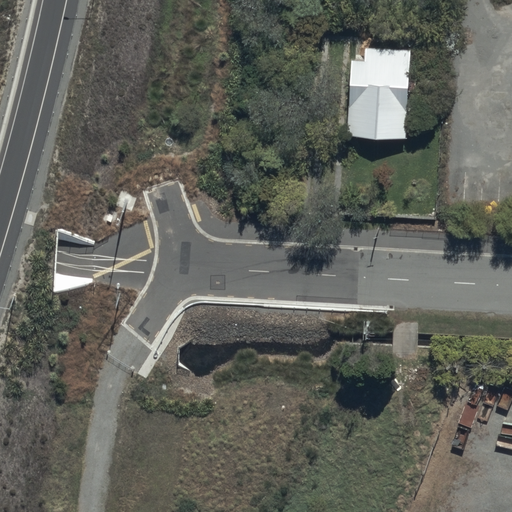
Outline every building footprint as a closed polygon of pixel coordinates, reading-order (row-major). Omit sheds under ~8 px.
[(28,30),(11,29),(9,92),(26,92),(28,30)] [(364,61),(351,60),(347,134),(405,137),(409,51),(365,49),(364,61)] [(197,146),(200,57),(153,56),(151,104),(115,102),(114,144),(197,146)] [(341,183),(341,150),(323,150),(323,183),(341,183)] [(91,511),(94,472),(102,473),(104,436),(13,430),(11,466),(18,467),(16,509),(10,508),(10,511),(91,511)]
